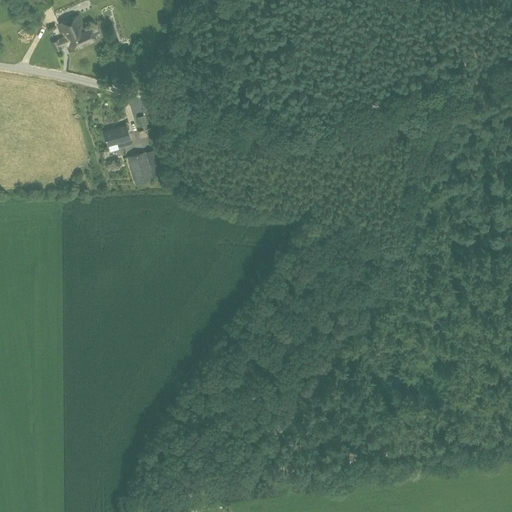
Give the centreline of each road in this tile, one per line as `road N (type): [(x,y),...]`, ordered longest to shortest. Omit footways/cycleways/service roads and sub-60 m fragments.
road 1 (track): [(429,97),(422,190),(382,276),(314,387),(261,449)]
road 2 (track): [(144,96),(284,120),(429,97)]
road 3 (track): [(511,437),(237,481)]
road 4 (unclassified): [(144,96),(0,66)]
